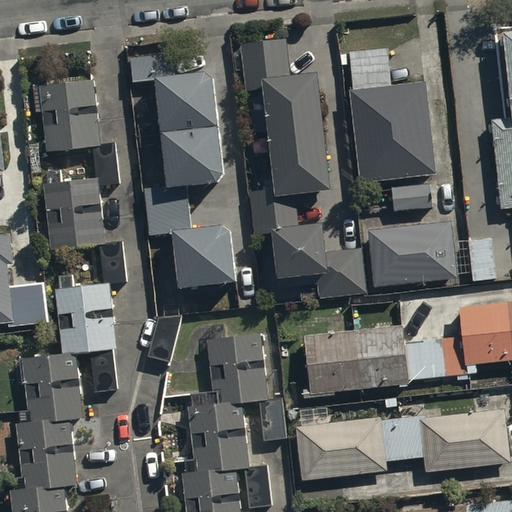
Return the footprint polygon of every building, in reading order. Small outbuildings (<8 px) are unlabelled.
[(511,40),(507,41),(511,87),(511,123),(494,125),(503,214),(511,213),(511,40)] [(301,226),(299,204),(336,200),(322,81),(294,85),(289,44),(244,49),(249,96),(267,94),(279,194),(252,197),(257,238),(277,236),(282,287),(320,283),(322,303),(369,297),(364,253),(331,256),(327,224),(301,226)] [(428,77),(352,85),(362,178),(438,170),(428,77)] [(153,241),(177,238),(184,298),(241,291),(234,228),(193,232),(189,195),(230,191),(217,80),(161,86),(172,190),(148,192),(153,241)] [(43,90),(50,156),(95,151),(105,151),(104,146),(97,85),(43,90)] [(95,151),(96,174),(100,174),(101,183),(121,182),(118,145),(104,146),(105,151),(95,151)] [(432,181),(393,185),(395,208),(434,204),(432,181)] [(48,189),(55,255),(108,249),(101,184),(48,189)] [(453,218),(369,227),(375,284),(459,275),(453,218)] [(493,235),(471,236),(474,277),(496,276),(493,235)] [(0,328),(12,327),(12,330),(51,326),(46,287),(13,291),(11,269),(16,268),(13,238),(0,239),(0,328)] [(20,428),(27,494),(13,495),(15,511),(69,511),(67,491),(81,490),(74,424),(86,423),(79,358),(120,353),(112,288),(58,294),(66,357),(25,362),(32,426),(20,428)] [(511,307),(462,313),(465,341),(407,347),(405,331),(309,342),(315,399),(412,389),(411,384),(480,377),(479,370),(511,366),(511,307)] [(183,312),(159,313),(150,354),(172,359),(183,312)] [(210,345),(217,409),(192,412),(199,477),(186,478),(189,511),(243,511),(239,475),(247,474),(251,511),(274,509),(270,469),(252,470),(245,407),(262,405),(266,445),(290,443),(285,402),(271,403),(264,339),(210,345)] [(428,419),(384,425),(383,422),(298,432),(305,485),(390,475),(389,466),(426,461),(428,478),(511,467),(511,453),(507,413),(429,423),(428,419)] [(511,511),(511,495),(466,501),(465,500),(395,508),(395,511),(511,511)]
